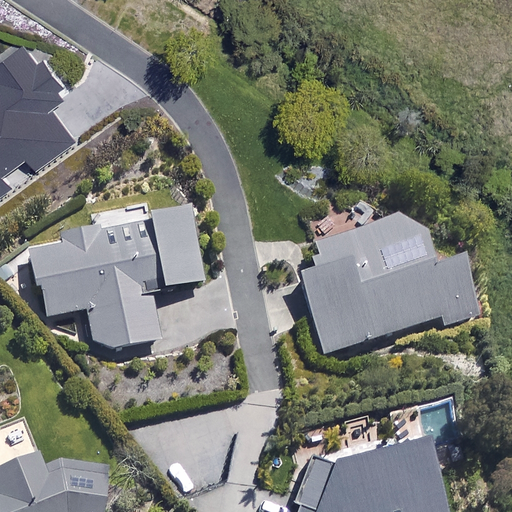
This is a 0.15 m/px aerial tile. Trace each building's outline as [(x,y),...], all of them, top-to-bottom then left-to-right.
[(71,94),(33,39),(0,61),(0,82),(6,91),(0,94),(0,196),(14,187),(5,174),(31,156),(39,167),(77,141),(53,107),(71,94)] [(25,258),(33,295),(38,294),(44,323),(84,314),(94,359),(157,344),(147,299),(201,287),(185,216),(100,236),(99,231),(57,241),(59,251),(25,258)] [(306,267),(309,278),(295,283),(320,361),(437,324),(440,331),(473,320),(455,265),(428,273),(411,218),(311,250),(316,264),(306,267)] [(293,511),(438,511),(423,447),(323,471),(303,464),(289,510),(293,511)] [(0,472),(0,511),(103,511),(103,465),(61,465),(47,470),(43,458),(0,472)]
